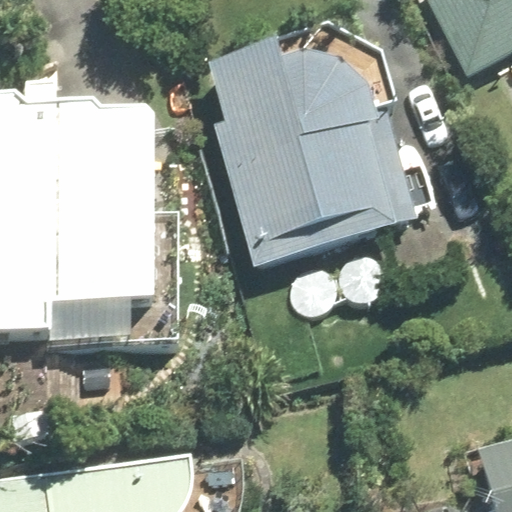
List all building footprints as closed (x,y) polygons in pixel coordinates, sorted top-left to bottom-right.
[(511,0),(417,0),(463,91),(511,65),(511,0)] [(212,145),(251,290),(391,251),(388,239),(411,233),(383,129),(371,134),(364,111),(337,86),(301,76),(276,83),(273,70),(207,88),(223,143),(212,145)] [(0,349),(42,349),(42,355),(174,356),(174,228),(151,227),(151,149),(143,140),(101,140),(90,130),(24,130),(11,118),(0,117),(0,349)] [(511,511),(511,453),(477,463),(489,511),(511,511)] [(242,511),(238,468),(0,492),(0,511),(242,511)]
